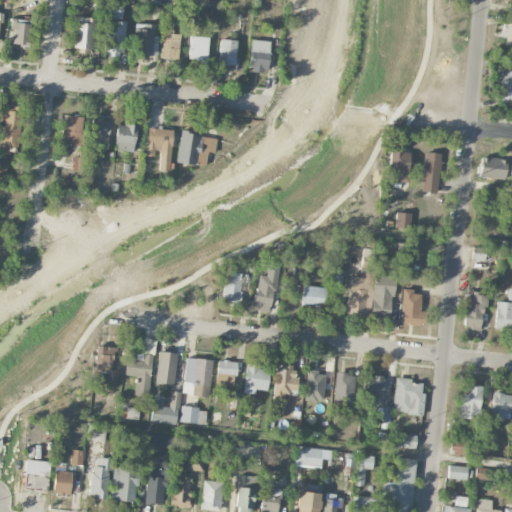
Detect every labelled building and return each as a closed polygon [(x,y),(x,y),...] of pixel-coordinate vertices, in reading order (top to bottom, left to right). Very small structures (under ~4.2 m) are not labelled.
[(122,19),(123,8),(110,7),(109,18),(122,19)] [(93,49),(93,18),(75,18),(75,49),(93,49)] [(30,20),(11,19),(11,29),(14,29),(13,46),(29,46),(30,20)] [(125,22),(115,21),(115,26),(106,26),(105,57),(124,57),(125,22)] [(511,24),(502,23),(500,43),(511,44),(511,24)] [(134,28),(132,58),(148,59),(148,56),(157,56),(158,36),(154,36),(154,25),(143,24),(143,29),(134,28)] [(179,36),(162,35),(162,58),(178,59),(179,36)] [(188,59),(207,60),(208,37),(189,36),(188,59)] [(235,66),(236,41),(219,40),(218,65),(235,66)] [(269,41),(250,40),(249,71),(267,72),(269,41)] [(499,100),(511,100),(511,71),(500,71),(499,100)] [(22,108),(6,107),(2,150),(18,152),(22,108)] [(81,147),(85,118),(65,115),(61,144),(81,147)] [(109,120),(92,119),(91,142),(108,143),(109,120)] [(137,126),(117,124),(114,150),(134,152),(137,126)] [(172,130),(147,128),(145,157),(157,158),(156,170),(169,171),(172,130)] [(205,167),(208,152),(214,153),(217,138),(180,132),(175,162),(205,167)] [(407,184),(410,153),(389,151),(386,182),(407,184)] [(439,153),(423,153),(422,192),(438,193),(439,153)] [(72,170),(80,170),(81,158),(72,157),(72,170)] [(479,178),(504,179),(505,158),(480,158),(479,178)] [(410,227),(410,214),(395,213),(395,227),(410,227)] [(486,249),(472,247),(471,260),(484,261),(486,249)] [(376,250),(362,249),(360,268),(374,269),(376,250)] [(278,266),(267,264),(265,276),(258,275),(252,310),(270,313),(278,266)] [(370,317),(391,318),(392,276),(372,275),(370,317)] [(222,301),(240,303),(241,292),(247,293),(249,279),(225,276),(222,301)] [(348,276),(348,314),(369,315),(370,276),(348,276)] [(325,287),(302,286),(302,307),(324,308),(325,287)] [(420,292),(401,291),(400,324),(424,325),(424,312),(420,311),(420,292)] [(486,294),(466,292),(462,328),(482,330),(486,294)] [(495,302),(494,330),(511,330),(511,293),(508,293),(508,302),(495,302)] [(154,340),(143,339),(142,354),(126,352),(124,375),(136,377),(134,390),(149,392),(154,340)] [(113,347),(96,346),(95,372),(112,372),(113,347)] [(156,384),(174,384),(176,353),(157,352),(156,384)] [(183,395),(209,396),(211,360),(184,358),(183,395)] [(237,362),(217,360),(216,375),(236,376),(237,362)] [(243,393),(254,394),(255,390),(267,391),(269,368),(245,366),(243,393)] [(273,398),(289,399),(289,390),(296,390),(297,376),(292,376),(292,367),(274,366),(273,398)] [(322,402),(326,373),(307,371),(303,400),(322,402)] [(352,374),(334,373),(333,403),(351,403),(352,374)] [(387,378),(366,377),(365,407),(374,407),(374,415),(386,415),(387,406),(386,406),(387,378)] [(422,414),(423,384),(411,383),(411,379),(394,378),(392,413),(422,414)] [(478,420),(482,386),(463,384),(459,418),(478,420)] [(176,425),(180,393),(170,391),(168,407),(161,406),(161,402),(153,400),(150,422),(176,425)] [(239,392),(231,392),(231,408),(239,408),(239,392)] [(511,395),(494,393),(491,418),(509,421),(511,395)] [(206,409),(180,407),(179,423),(205,424),(206,409)] [(106,427),(89,425),(87,439),(104,442),(106,427)] [(172,437),(147,433),(145,452),(170,455),(172,437)] [(415,449),(416,435),(396,434),(395,447),(415,449)] [(462,455),(463,438),(451,438),(450,454),(462,455)] [(328,459),(329,451),(296,447),(294,464),(320,467),(321,458),(328,459)] [(83,451),(71,450),(70,465),(82,465),(83,451)] [(372,470),(373,456),(357,455),(355,486),(364,486),(364,469),(372,470)] [(109,459),(92,458),(90,498),(107,499),(109,459)] [(203,471),(203,459),(187,458),(187,471),(203,471)] [(380,511),(409,511),(413,459),(393,458),(392,482),(382,482),(380,511)] [(24,460),(50,462),(47,492),(21,489),(24,460)] [(52,494),(69,495),(71,472),(60,471),(60,466),(54,465),(52,494)] [(467,480),(467,467),(448,466),(448,479),(467,480)] [(475,480),(494,480),(495,469),(476,468),(475,480)] [(109,499),(134,503),(138,472),(114,469),(109,499)] [(162,505),(166,470),(148,469),(144,503),(162,505)] [(189,507),(189,477),(171,477),(171,507),(189,507)] [(218,511),(223,483),(203,480),(199,509),(218,511)] [(277,511),(279,488),(261,487),(259,511),(277,511)] [(318,511),(320,493),(298,492),(296,511),(318,511)] [(342,511),(343,497),(324,495),(322,511),(339,511),(342,511)] [(350,511),(372,511),(373,497),(351,496),(350,511)] [(454,505),(467,506),(467,497),(455,496),(454,505)] [(499,511),(500,510),(491,510),(492,500),(475,499),(474,511),(499,511)]
